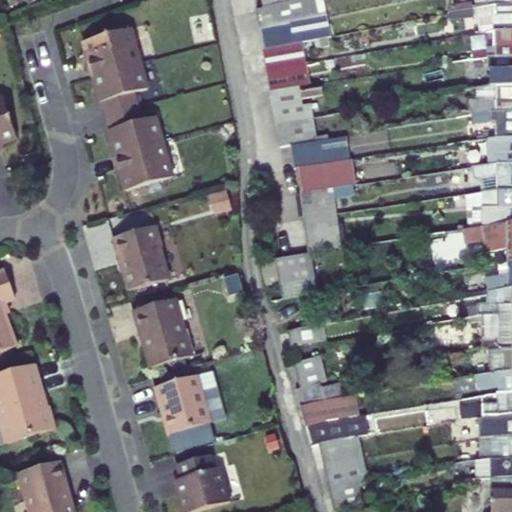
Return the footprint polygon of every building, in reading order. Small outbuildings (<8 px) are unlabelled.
[(327,17),(322,0),(302,0),(264,9),(257,11),(260,30),(318,18),(327,17)] [(261,0),(264,9),(302,0),(261,0)] [(490,0),(475,0),(476,2),(476,8),(491,7),(490,0)] [(451,5),(450,13),(451,12),(476,8),(476,2),(451,5)] [(477,16),(477,20),(498,16),(497,30),(511,30),(511,5),(498,6),(491,7),(476,8),(451,12),(453,20),(477,16)] [(318,18),(323,39),(331,38),(327,17),(318,18)] [(302,43),(323,39),(318,18),(260,30),(264,50),(302,43)] [(135,94),(148,90),(131,30),(83,43),(100,104),(99,104),(104,118),(108,132),(109,132),(126,193),(174,179),(156,119),(144,122),(139,108),(135,94)] [(487,53),(474,53),(474,60),(491,58),(511,57),(511,30),(497,30),(497,53),(487,53)] [(497,53),(497,30),(486,33),(487,53),(497,53)] [(268,71),(306,65),(302,43),(264,50),(268,71)] [(491,87),(497,87),(511,86),(511,57),(491,58),(491,87)] [(310,86),(306,65),(268,71),(272,91),(298,87),(310,86)] [(471,111),(472,116),(483,115),(498,113),(511,112),(511,86),(497,87),(497,101),(482,101),(469,101),(471,111)] [(298,87),(272,91),(277,125),(313,119),(311,106),(301,108),(298,87)] [(482,88),(482,101),(497,101),(497,87),(491,87),(482,88)] [(2,97),(0,97),(0,146),(3,145),(18,140),(2,97)] [(483,115),(484,123),(498,121),(497,138),(511,137),(511,112),(498,113),(483,115)] [(292,146),(317,142),(313,119),(277,125),(281,148),(292,146)] [(351,161),(347,137),(317,142),(292,146),(295,169),(351,161)] [(511,137),(497,138),(489,140),(490,165),(501,164),(511,163),(511,137)] [(356,159),(367,157),(366,149),(355,151),(356,159)] [(334,188),(355,185),(351,161),(297,169),(301,192),(334,188)] [(475,180),(482,179),(500,175),(500,190),(511,190),(511,163),(501,164),(490,165),(473,167),(475,180)] [(482,179),(483,193),(500,190),(500,175),(482,179)] [(304,218),(337,213),(334,188),(301,192),(304,218)] [(511,190),(500,190),(483,193),(483,227),(510,224),(511,223),(511,190)] [(337,213),(304,218),(308,252),(310,252),(343,247),(337,213)] [(485,241),(487,253),(508,250),(508,262),(511,261),(511,223),(510,224),(483,227),(464,230),(465,242),(466,244),(485,241)] [(157,226),(112,239),(118,260),(120,260),(130,292),(169,281),(159,249),(163,247),(157,226)] [(447,233),(449,244),(465,242),(464,230),(447,233)] [(310,252),(308,252),(280,256),(278,256),(285,282),(313,279),(310,252)] [(278,256),(275,257),(279,282),(285,282),(278,256)] [(466,288),(468,298),(488,296),(489,292),(511,288),(511,261),(508,262),(485,266),(487,284),(466,288)] [(7,303),(17,299),(6,271),(0,273),(0,353),(18,347),(6,316),(2,304),(7,303)] [(466,319),(478,317),(499,316),(499,306),(511,305),(511,288),(489,292),(488,296),(488,304),(477,306),(477,308),(464,311),(466,319)] [(178,299),(133,312),(138,328),(140,328),(152,369),(195,357),(178,299)] [(11,314),(7,303),(2,304),(6,316),(11,314)] [(466,325),(482,322),(483,349),(489,349),(511,348),(511,305),(499,306),(499,316),(478,317),(466,319),(466,325)] [(304,347),(322,343),(319,326),(299,330),(304,347)] [(299,330),(287,333),(290,350),(304,347),(299,330)] [(453,351),(474,346),(472,337),(451,341),(453,351)] [(511,348),(489,349),(490,373),(511,370),(511,348)] [(315,385),(317,391),(323,389),(322,383),(327,382),(321,357),(308,360),(315,385)] [(308,360),(295,364),(301,389),(315,385),(308,360)] [(0,414),(8,444),(57,430),(51,408),(47,409),(42,410),(39,398),(43,397),(35,366),(0,376),(0,414)] [(452,380),(455,395),(499,388),(499,394),(511,393),(511,370),(490,373),(452,380)] [(213,373),(199,377),(203,392),(217,387),(213,373)] [(199,377),(155,389),(169,437),(170,437),(211,426),(227,421),(217,387),(203,392),(199,377)] [(344,398),(341,384),(323,389),(317,391),(320,402),(344,398)] [(296,390),(302,407),(320,402),(317,391),(315,385),(301,389),(296,390)] [(483,404),(459,408),(460,419),(484,417),(511,416),(511,393),(499,394),(499,404),(483,404)] [(325,422),(361,416),(357,395),(344,398),(320,402),(325,422)] [(47,409),(43,397),(39,398),(42,410),(47,409)] [(306,426),(325,422),(320,402),(302,407),(306,426)] [(369,436),(366,416),(361,416),(325,422),(332,442),(359,438),(369,436)] [(481,427),(500,425),(500,438),(511,437),(511,416),(484,417),(456,422),(458,437),(482,433),(481,427)] [(306,426),(313,446),(319,445),(332,442),(325,422),(306,426)] [(211,426),(170,437),(176,456),(217,445),(211,426)] [(511,437),(500,438),(481,439),(482,460),(511,459),(511,437)] [(338,464),(364,460),(359,438),(332,442),(338,464)] [(332,442),(319,445),(324,467),(338,464),(332,442)] [(210,473),(206,459),(172,468),(176,482),(172,483),(175,497),(174,497),(178,511),(200,511),(225,505),(215,471),(210,473)] [(511,459),(482,460),(474,461),(475,480),(485,481),(493,480),(511,479),(511,459)] [(360,485),(370,483),(364,460),(338,464),(345,487),(360,485)] [(73,511),(67,490),(69,489),(61,463),(16,476),(24,502),(28,501),(31,511),(73,511)] [(330,490),(345,487),(338,464),(324,467),(330,490)] [(493,511),(511,511),(511,479),(493,480),(493,503),(493,511)] [(365,504),(360,485),(345,487),(351,507),(365,504)] [(463,511),(477,511),(477,486),(462,485),(463,511)] [(335,511),(351,507),(345,487),(330,490),(335,511)]
